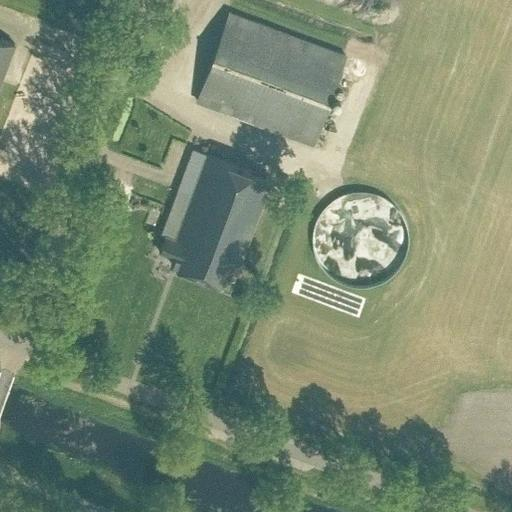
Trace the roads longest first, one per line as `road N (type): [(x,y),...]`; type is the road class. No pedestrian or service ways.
road 1 (unclassified): [(462,511),(17,343)]
road 2 (track): [(17,343),(139,0)]
